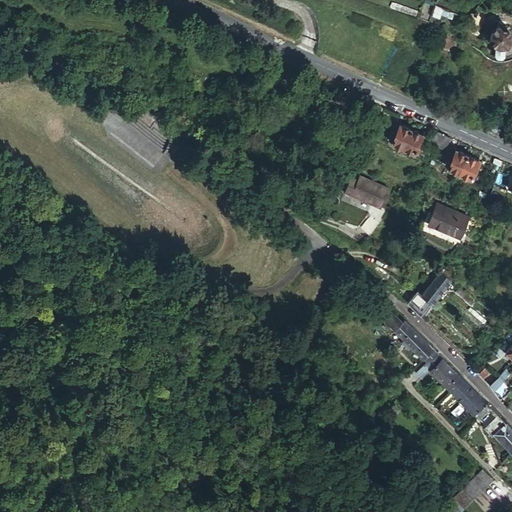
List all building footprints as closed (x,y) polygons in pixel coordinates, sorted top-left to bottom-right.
[(491,38),(495,43),(502,44),(509,38),(509,31),(504,24),(499,24),(492,29),(491,38)] [(370,118),(377,121),(383,108),(376,105),(370,118)] [(494,118),(486,134),(496,139),(504,123),(494,118)] [(400,123),(392,140),(403,146),(411,129),(400,123)] [(422,134),(411,129),(403,146),(414,151),(422,134)] [(443,134),(435,130),(429,142),(437,146),(443,134)] [(443,134),(437,146),(445,149),(451,138),(443,134)] [(451,161),(448,167),(459,172),(467,154),(450,146),(445,158),(451,161)] [(478,160),(467,154),(459,172),(470,177),(478,160)] [(350,195),(384,211),(393,191),(366,180),(363,185),(356,181),(350,195)] [(437,202),(428,221),(461,234),(469,215),(437,202)] [(362,226),(370,235),(382,223),(373,215),(362,226)] [(418,290),(407,302),(420,315),(453,278),(443,269),(421,293),(418,290)] [(471,305),(476,299),(461,285),(456,291),(471,305)] [(404,318),(395,327),(426,359),(428,359),(436,350),(404,318)] [(511,331),(510,329),(499,341),(504,346),(509,340),(511,342),(504,350),(511,357),(511,331)] [(442,356),(436,350),(428,359),(434,365),(442,356)] [(463,378),(442,356),(434,365),(430,368),(452,389),(463,378)] [(479,372),(504,396),(511,386),(511,385),(488,363),(479,372)] [(486,400),(463,378),(452,389),(474,412),(486,400)] [(486,400),(474,412),(484,422),(496,410),(486,400)] [(511,450),(511,425),(498,412),(486,426),(494,434),(495,433),(511,450)] [(493,478),(483,467),(478,472),(488,482),(493,478)] [(483,488),(488,482),(478,472),(472,478),(483,488)] [(472,478),(467,483),(478,494),(483,488),(472,478)] [(462,488),(472,499),(478,494),(467,483),(462,488)] [(456,494),(467,504),(472,499),(462,488),(456,494)] [(456,494),(451,499),(461,510),(467,504),(456,494)] [(441,511),(459,511),(461,510),(451,499),(440,511),(441,511)]
